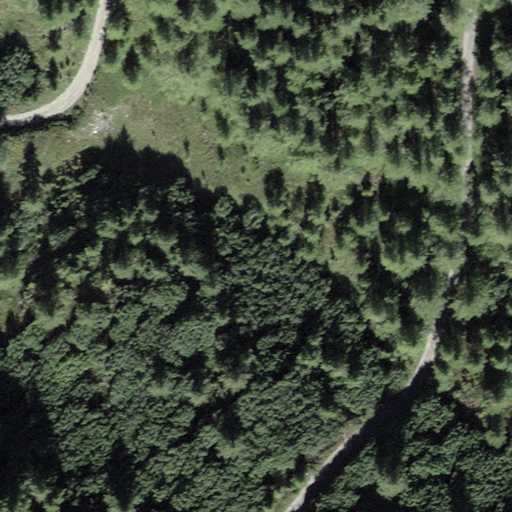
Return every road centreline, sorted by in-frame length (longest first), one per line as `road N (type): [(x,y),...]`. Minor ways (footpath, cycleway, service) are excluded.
road 1 (track): [(291,511),(425,369),(467,233),(474,0)]
road 2 (track): [(103,0),(79,83),(38,116),(0,122)]
